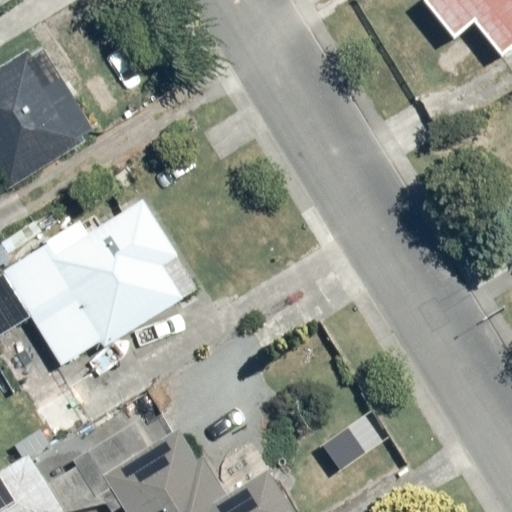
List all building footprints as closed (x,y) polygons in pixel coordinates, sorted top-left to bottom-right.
[(511,0),(424,0),(423,1),(455,42),(476,26),(500,58),(511,47),(511,0)] [(105,138),(49,51),(0,78),(0,172),(12,191),(105,138)] [(147,201),(9,273),(65,368),(203,293),(147,201)] [(68,382),(31,407),(59,448),(95,423),(68,382)] [(296,511),(274,478),(222,505),(182,436),(108,479),(126,511),(296,511)] [(0,511),(69,511),(34,453),(0,473),(0,511)]
